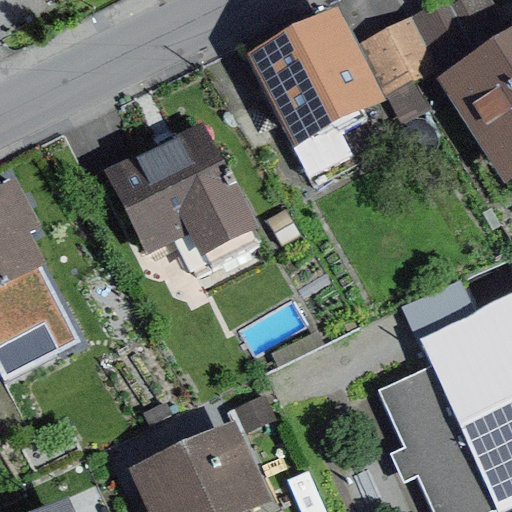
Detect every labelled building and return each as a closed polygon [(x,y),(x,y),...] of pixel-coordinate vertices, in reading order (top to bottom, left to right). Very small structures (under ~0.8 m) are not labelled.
[(334,20),(241,67),(291,163),(383,115),(334,20)] [(511,41),(430,94),(496,197),(511,186),(511,41)] [(208,136),(106,180),(140,257),(186,237),(198,265),(254,241),(208,136)] [(12,197),(0,202),(0,292),(45,273),(12,197)] [(432,380),(379,404),(405,461),(389,468),(402,497),(422,489),(432,511),(511,511),(511,310),(420,353),(432,380)] [(227,432),(120,480),(134,511),(259,511),(262,511),(227,432)]
